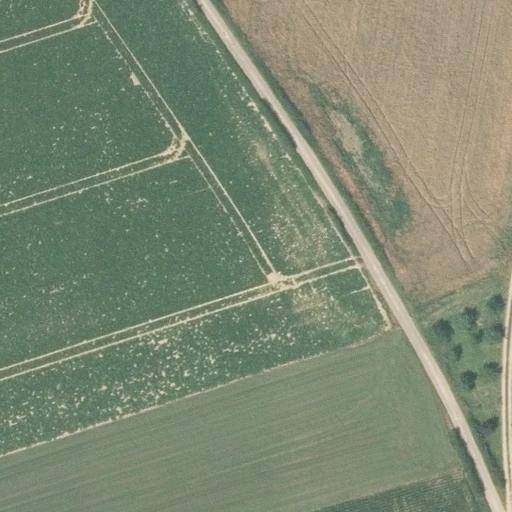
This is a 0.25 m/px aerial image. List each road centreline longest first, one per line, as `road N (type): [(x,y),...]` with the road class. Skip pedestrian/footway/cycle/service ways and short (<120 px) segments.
road 1 (track): [(497,511),(440,385),(362,248),(201,0)]
road 2 (track): [(511,302),(505,364),(511,499)]
